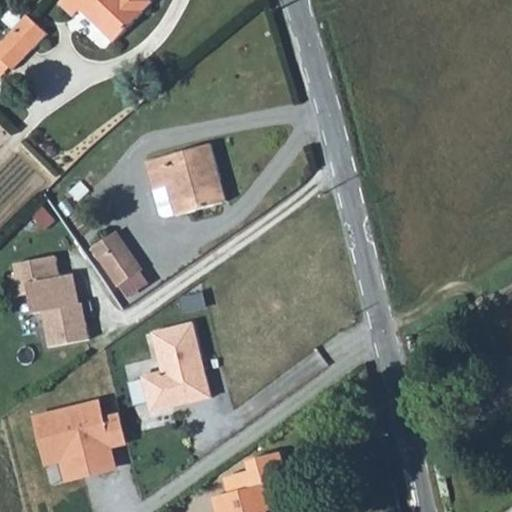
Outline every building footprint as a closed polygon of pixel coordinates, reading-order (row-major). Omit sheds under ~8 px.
[(62,0),(61,2),(71,12),(84,0),(62,0)] [(84,0),(71,12),(75,16),(82,9),(116,41),(152,1),(150,0),(84,0)] [(28,15),(0,45),(0,56),(15,70),(48,33),(28,15)] [(145,161),(154,190),(168,186),(176,214),(177,215),(226,201),(210,143),(145,161)] [(168,186),(154,190),(154,195),(160,214),(165,218),(176,214),(168,186)] [(117,231),(94,246),(120,285),(143,269),(117,231)] [(87,300),(84,301),(76,272),(65,274),(61,253),(17,261),(19,272),(11,273),(16,296),(32,292),(37,312),(44,310),(52,346),(92,338),(87,300)] [(216,395),(196,319),(155,330),(164,369),(143,374),(153,411),(216,395)] [(104,415),(98,398),(33,413),(44,465),(58,462),(63,483),(116,469),(111,448),(126,444),(117,412),(104,415)] [(282,457),(250,465),(256,486),(214,498),(217,511),(267,511),(275,510),(270,488),(289,483),(282,457)]
